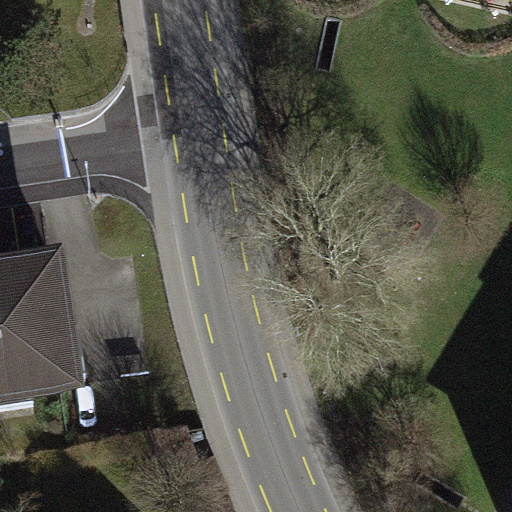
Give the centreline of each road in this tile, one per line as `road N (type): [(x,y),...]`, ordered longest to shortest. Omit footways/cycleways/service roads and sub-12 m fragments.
road 1 (tertiary): [(200,130),(231,302),(299,511)]
road 2 (residential): [(200,130),(0,166)]
road 3 (tertiary): [(179,0),(200,130)]
